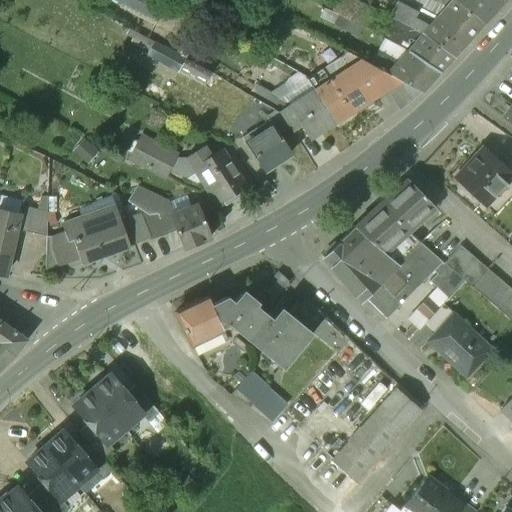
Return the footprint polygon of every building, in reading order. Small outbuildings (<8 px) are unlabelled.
[(159,0),(109,0),(109,1),(156,25),(167,4),(159,0)] [(370,8),(355,0),(339,0),(339,1),(339,2),(337,6),(338,6),(334,14),(368,32),(379,13),(370,8)] [(374,0),(355,0),(370,8),(374,0)] [(431,28),(415,20),(421,10),(408,3),(402,0),(400,0),(391,19),(396,21),(424,36),(431,28)] [(449,8),(431,0),(409,0),(408,3),(421,10),(439,19),(449,8)] [(431,0),(449,8),(455,1),(452,0),(431,0)] [(501,8),(490,0),(456,0),(455,1),(487,25),(501,8)] [(490,0),(501,8),(508,0),(490,0)] [(487,25),(455,1),(449,8),(439,19),(471,43),(487,25)] [(439,19),(421,10),(415,20),(431,28),(439,19)] [(471,43),(439,19),(431,28),(424,36),(456,59),(471,43)] [(424,36),(396,21),(386,40),(387,41),(410,53),(424,36)] [(206,71),(187,61),(187,60),(137,34),(133,42),(152,53),(150,56),(180,72),(180,73),(205,86),(211,74),(206,71)] [(456,59),(424,36),(410,53),(443,74),(456,59)] [(410,53),(387,41),(380,54),(399,65),(410,53)] [(213,58),(194,47),(187,60),(187,61),(206,71),(213,58)] [(364,62),(348,53),(345,58),(353,69),(364,62)] [(443,74),(410,53),(399,65),(390,76),(403,83),(424,94),(425,94),(443,74)] [(399,65),(380,54),(373,67),(390,76),(399,65)] [(345,58),(308,81),(316,93),(353,69),(345,58)] [(353,69),(316,93),(336,125),(389,91),(403,83),(390,76),(373,67),(364,62),(353,69)] [(306,78),(300,75),(290,82),(272,96),(274,97),(268,107),(277,112),(282,115),(291,109),(316,93),(308,81),(306,78)] [(403,83),(389,91),(405,116),(424,94),(403,83)] [(272,96),(256,87),(251,97),(268,107),(274,97),(272,96)] [(316,93),(291,109),(304,128),(312,141),(336,125),(316,93)] [(291,109),(282,115),(291,129),(294,134),(304,128),(291,109)] [(282,115),(277,112),(267,119),(270,123),(271,123),(280,136),(291,129),(282,115)] [(291,156),(292,155),(280,136),(271,123),(270,123),(244,140),(268,176),(282,167),(279,163),(280,163),(281,163),(280,162),(291,156)] [(178,159),(141,139),(130,160),(168,179),(178,159)] [(248,189),(223,150),(211,159),(204,148),(188,159),(209,192),(210,193),(214,191),(223,205),(225,204),(227,207),(241,198),(239,195),(248,189)] [(511,181),(511,175),(483,148),(470,162),(475,166),(460,181),(487,208),(511,181)] [(410,182),(356,229),(363,235),(375,245),(387,256),(411,234),(438,210),(410,182)] [(168,205),(137,190),(129,203),(138,209),(150,218),(159,216),(167,237),(178,233),(172,217),(173,217),(168,205)] [(223,205),(214,191),(210,193),(209,192),(202,197),(206,200),(213,217),(227,207),(225,204),(223,205)] [(49,199),(42,199),(39,212),(49,214),(48,215),(49,215),(49,199)] [(189,205),(180,208),(182,214),(173,217),(172,217),(178,233),(185,251),(212,241),(209,232),(201,214),(198,207),(191,210),(189,205)] [(39,212),(26,209),(20,233),(48,238),(48,215),(49,214),(39,212)] [(159,216),(150,218),(138,209),(140,216),(150,241),(151,242),(167,237),(159,216)] [(210,210),(201,214),(209,232),(217,229),(210,210)] [(118,212),(87,223),(85,218),(63,226),(66,234),(69,244),(74,242),(81,261),(111,251),(113,256),(131,249),(131,248),(122,222),(118,212)] [(0,213),(0,277),(5,279),(20,218),(0,213)] [(140,216),(122,222),(131,248),(140,244),(150,241),(140,216)] [(356,229),(340,245),(344,249),(352,243),(363,235),(356,229)] [(66,234),(52,239),(52,252),(59,270),(81,261),(74,242),(69,244),(66,234)] [(411,234),(387,256),(399,267),(421,244),(411,234)] [(363,235),(352,243),(362,254),(375,245),(363,235)] [(52,239),(48,239),(47,274),(59,270),(52,252),(52,239)] [(362,254),(352,243),(344,249),(340,245),(324,260),(364,304),(365,304),(376,316),(379,313),(405,287),(393,274),(390,277),(379,272),(375,270),(362,254)] [(387,256),(375,245),(362,254),(375,270),(379,272),(390,277),(393,274),(405,287),(379,313),(388,322),(433,277),(445,265),(421,244),(399,267),(387,256)] [(490,271),(463,248),(447,266),(467,283),(474,289),(490,271)] [(433,277),(435,279),(438,276),(444,282),(441,285),(442,286),(405,326),(417,336),(427,325),(445,307),(467,283),(447,266),(445,265),(433,277)] [(511,289),(490,271),(474,289),(511,321),(511,289)] [(290,285),(278,275),(272,281),(284,292),(290,285)] [(435,279),(425,289),(432,295),(441,285),(444,282),(438,276),(435,279)] [(245,292),(236,304),(229,299),(213,307),(212,307),(224,331),(231,327),(285,371),(315,336),(283,310),(274,321),(258,308),(261,305),(245,292)] [(209,299),(200,303),(199,301),(186,307),(187,309),(178,314),(185,330),(184,330),(186,335),(188,335),(194,346),(224,331),(212,307),(213,307),(209,299)] [(445,307),(427,325),(436,334),(454,316),(445,307)] [(489,348),(454,315),(454,316),(436,334),(432,339),(454,360),(451,364),(467,379),(479,366),(476,362),(489,348)] [(27,342),(0,322),(0,346),(15,357),(27,342)] [(0,372),(15,357),(0,346),(0,372)] [(270,390),(252,374),(238,390),(256,405),(270,390)] [(127,395),(111,377),(93,392),(125,430),(142,416),(143,415),(127,395)] [(159,415),(136,387),(127,395),(143,415),(142,416),(149,424),(159,415)] [(287,406),(270,391),(256,407),(274,422),(287,406)] [(420,413),(395,391),(376,414),(401,435),(420,413)] [(125,430),(93,392),(74,408),(107,446),(108,444),(125,430)] [(511,400),(502,411),(511,421),(511,400)] [(401,435),(376,414),(314,485),(339,507),(401,435)] [(107,446),(90,426),(80,434),(90,445),(104,461),(115,452),(108,444),(107,446)] [(81,453),(64,433),(46,448),(78,486),(95,472),(96,471),(81,453)] [(104,461),(90,445),(81,453),(96,471),(95,472),(103,481),(114,472),(104,461)] [(78,486),(46,448),(28,464),(45,484),(60,502),(61,501),(78,486)] [(460,511),(465,506),(428,477),(399,511),(398,511),(391,506),(386,511),(460,511)] [(60,502),(45,484),(35,491),(52,511),(66,511),(69,510),(61,501),(60,502)] [(19,490),(9,498),(8,497),(0,503),(0,508),(3,511),(37,511),(27,499),(19,490)] [(52,511),(35,491),(27,499),(37,511),(52,511)]
